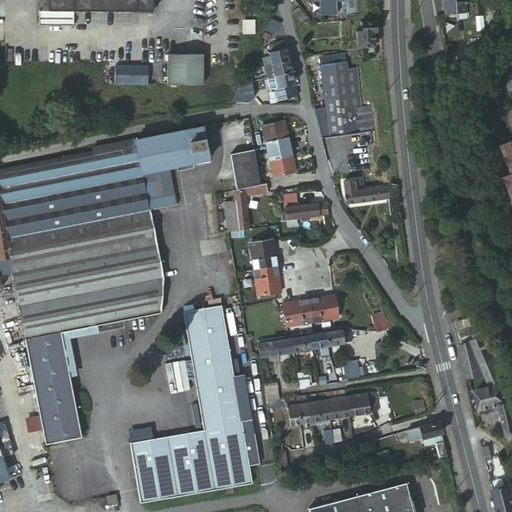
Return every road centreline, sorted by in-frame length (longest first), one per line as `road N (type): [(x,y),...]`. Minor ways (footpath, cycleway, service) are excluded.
road 1 (residential): [(285,0),(336,211),(408,315),(432,327)]
road 2 (residential): [(430,0),(466,217),(511,323)]
road 3 (secondary): [(432,327),(397,0)]
road 4 (unknown): [(176,0),(177,21),(155,38),(30,42),(13,32),(0,7)]
road 5 (secondary): [(480,511),(432,327)]
road 6 (unknown): [(56,511),(21,395)]
